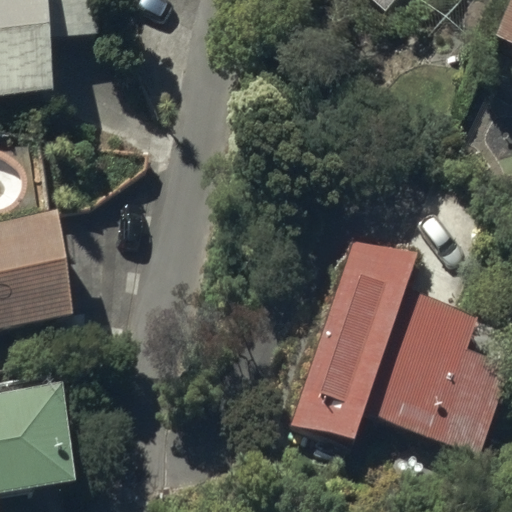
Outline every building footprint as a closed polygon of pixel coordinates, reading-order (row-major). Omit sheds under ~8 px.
[(0,0),(0,93),(53,89),(53,33),(95,33),(95,0),(0,0)] [(511,2),(498,32),(511,38),(511,2)] [(0,324),(75,312),(58,210),(0,219),(0,324)] [(288,421),(350,441),(359,413),(479,452),(508,363),(462,348),(473,316),(394,290),(405,255),(348,237),(288,421)] [(0,390),(0,489),(78,477),(63,381),(0,390)]
